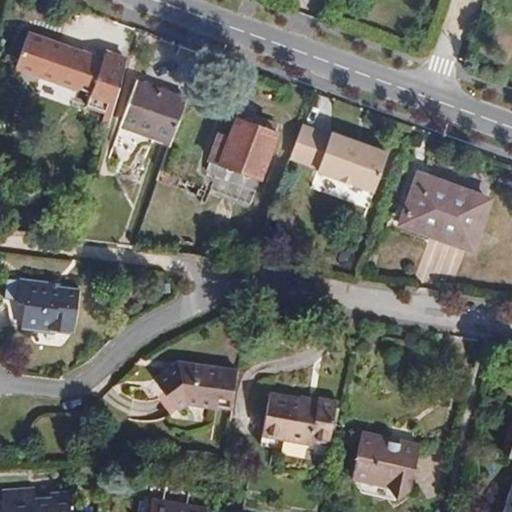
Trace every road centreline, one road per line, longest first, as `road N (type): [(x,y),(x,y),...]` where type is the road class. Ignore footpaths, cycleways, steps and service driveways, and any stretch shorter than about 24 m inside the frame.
road 1 (secondary): [(153,0),(511,128)]
road 2 (residential): [(511,330),(204,286)]
road 3 (track): [(0,244),(174,269),(204,286)]
